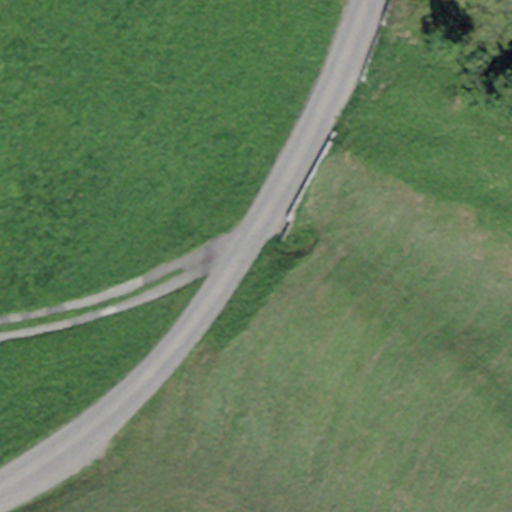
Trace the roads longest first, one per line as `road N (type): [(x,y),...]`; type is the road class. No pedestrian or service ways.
road 1 (unclassified): [(0,487),(48,460),(127,396),(220,286),(365,0)]
road 2 (track): [(0,327),(70,312),(187,263),(244,249)]
